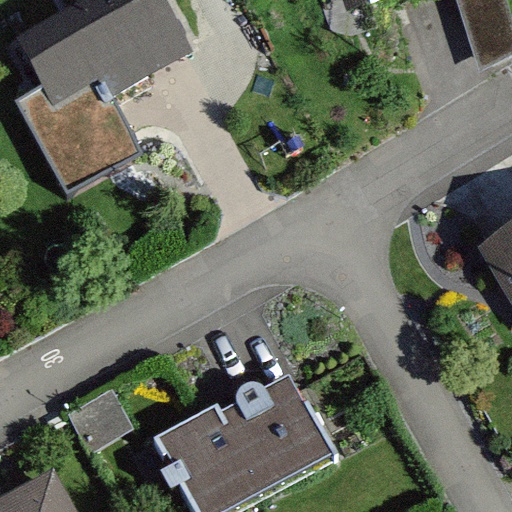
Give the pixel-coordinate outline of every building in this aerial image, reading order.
[(163,0),(106,0),(22,48),(71,134),(199,61),(163,0)] [(352,0),(357,17),(414,0),(352,0)] [(511,238),(488,253),(511,293),(511,238)] [(224,411),(155,449),(166,469),(177,463),(204,511),(257,511),(339,466),(293,384),(229,420),(224,411)] [(77,511),(60,481),(0,511),(77,511)]
